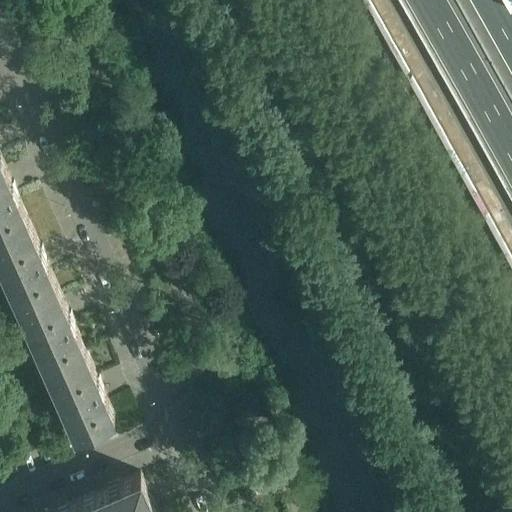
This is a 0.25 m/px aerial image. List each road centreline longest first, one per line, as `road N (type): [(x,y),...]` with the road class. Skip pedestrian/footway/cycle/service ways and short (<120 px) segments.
road 1 (residential): [(186,430),(21,58)]
road 2 (residential): [(186,430),(0,506)]
road 3 (motorway): [(419,0),(511,163)]
